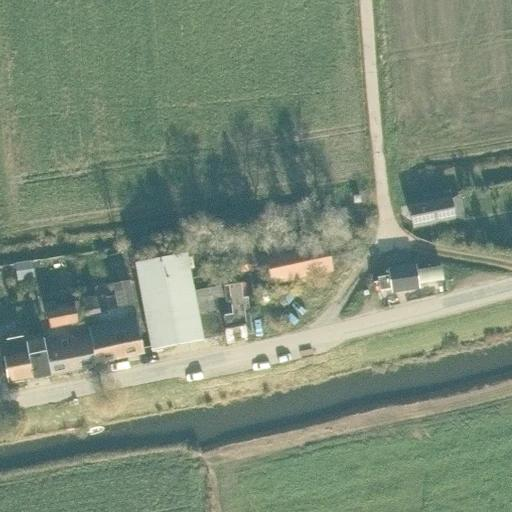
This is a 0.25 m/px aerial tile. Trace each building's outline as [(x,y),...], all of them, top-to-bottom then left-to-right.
[(455,221),(450,197),(407,206),(412,229),(455,221)] [(322,234),(264,246),(265,258),(325,245),(322,234)] [(233,273),(267,270),(268,285),(330,272),(325,245),(265,258),(264,246),(231,250),(233,273)] [(246,310),(248,308),(247,301),(244,299),(243,284),(235,285),(234,280),(229,281),(229,286),(191,293),(184,255),(133,265),(150,351),(201,341),(200,340),(223,336),(225,344),(245,340),(244,335),(249,334),(246,310)] [(31,262),(15,264),(17,280),(33,278),(31,262)] [(389,276),(376,278),(378,291),(391,289),(391,291),(418,287),(418,286),(416,271),(415,266),(388,270),(389,276)] [(134,306),(129,281),(112,285),(117,309),(134,306)] [(99,315),(95,296),(81,299),(85,318),(99,315)] [(80,301),(72,303),(73,307),(76,323),(76,324),(84,322),(80,301)] [(48,329),(76,323),(73,307),(54,311),(52,303),(43,305),(48,329)] [(118,359),(142,353),(135,318),(110,323),(118,359)] [(94,364),(118,359),(110,323),(86,328),(94,364)] [(48,376),(49,376),(93,367),(87,336),(42,345),(48,376)] [(23,344),(22,337),(4,340),(6,355),(2,356),(6,384),(31,380),(48,376),(42,345),(42,340),(23,344)]
